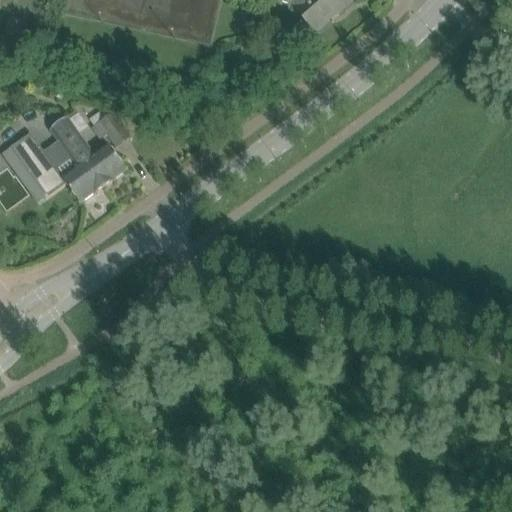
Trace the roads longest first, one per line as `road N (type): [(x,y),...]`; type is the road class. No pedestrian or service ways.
road 1 (unclassified): [(511,362),(235,299),(158,229)]
road 2 (secondary): [(158,229),(381,62),(447,0)]
road 3 (secondary): [(119,258),(81,269),(13,315)]
